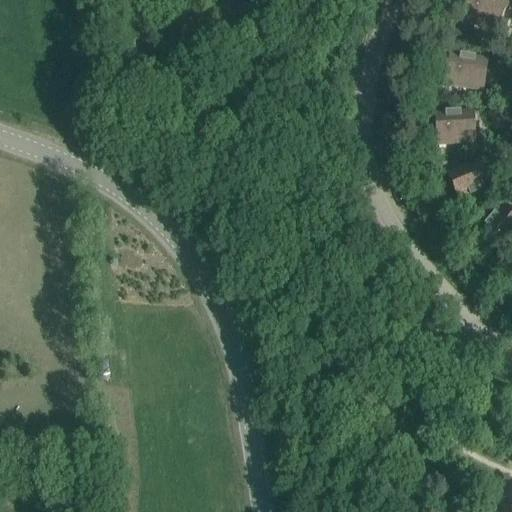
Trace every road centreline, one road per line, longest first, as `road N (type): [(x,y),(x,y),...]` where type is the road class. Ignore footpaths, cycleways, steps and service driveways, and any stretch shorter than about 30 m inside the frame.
road 1 (unclassified): [(258,511),(235,377),(199,279),(154,220),(68,163),(0,140)]
road 2 (residential): [(393,0),(371,60),(362,127),(377,197),(442,291),(511,352)]
